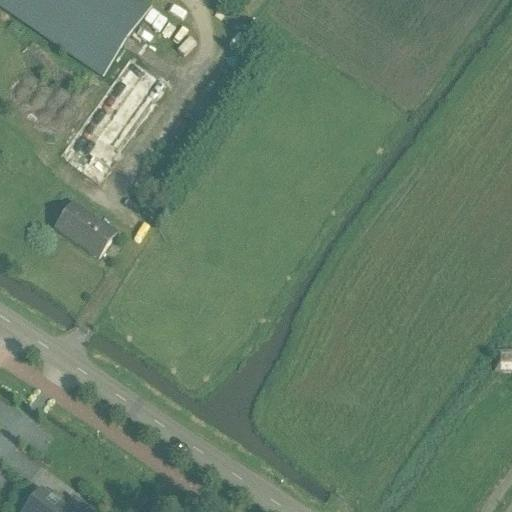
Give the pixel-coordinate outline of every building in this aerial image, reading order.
[(125,0),(0,0),(0,11),(104,84),(150,17),(125,0)] [(100,187),(168,89),(128,61),(60,160),(100,187)] [(98,262),(115,237),(72,208),(55,232),(98,262)] [(511,353),(501,353),(494,353),(492,375),(511,375),(511,353)] [(90,511),(72,499),(64,510),(40,493),(25,511),(90,511)]
